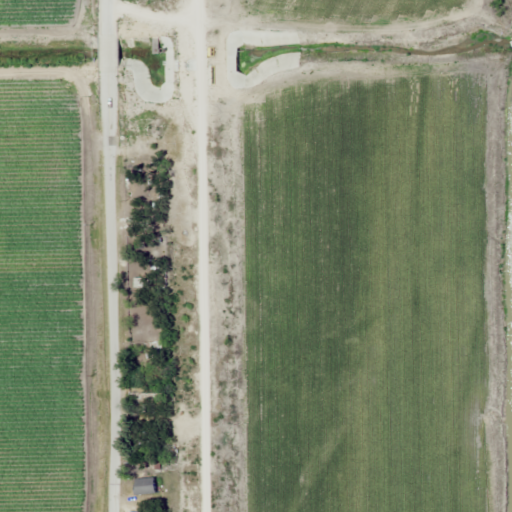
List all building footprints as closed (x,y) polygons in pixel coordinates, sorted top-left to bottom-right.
[(285,0),(288,8),(314,0),(285,0)] [(145,343),(145,356),(153,356),(153,343),(145,343)] [(131,408),(159,408),(159,393),(131,393),(131,408)] [(154,469),(154,460),(137,460),(137,469),(154,469)] [(154,494),(154,478),(135,478),(135,494),(154,494)]
